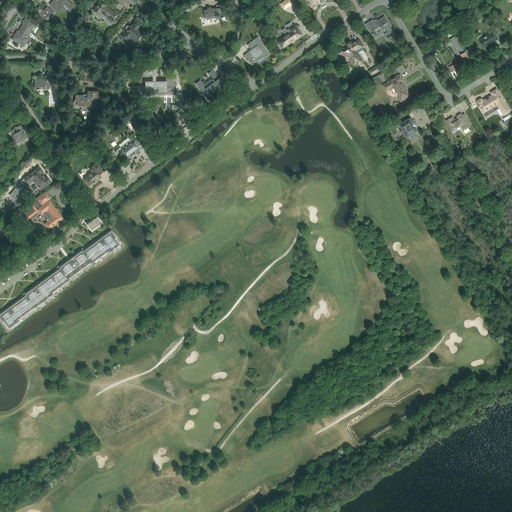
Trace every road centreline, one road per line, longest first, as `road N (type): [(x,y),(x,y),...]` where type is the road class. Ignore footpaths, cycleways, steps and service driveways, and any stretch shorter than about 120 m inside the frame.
road 1 (track): [(0,416),(36,398),(96,387),(130,384),(187,403),(215,386),(269,382),(319,267),(298,228),(295,195),(281,179),(250,168),(243,153),(282,144),(307,112)]
road 2 (track): [(33,356),(58,329),(141,278),(187,175),(246,113),(296,97),(307,112),(325,106),(352,139)]
road 3 (residential): [(78,211),(5,55),(177,52),(192,39)]
road 4 (track): [(262,387),(418,366),(483,367)]
road 5 (residential): [(78,211),(90,211),(255,85)]
road 6 (residential): [(255,85),(382,0)]
road 7 (residential): [(452,99),(385,0)]
